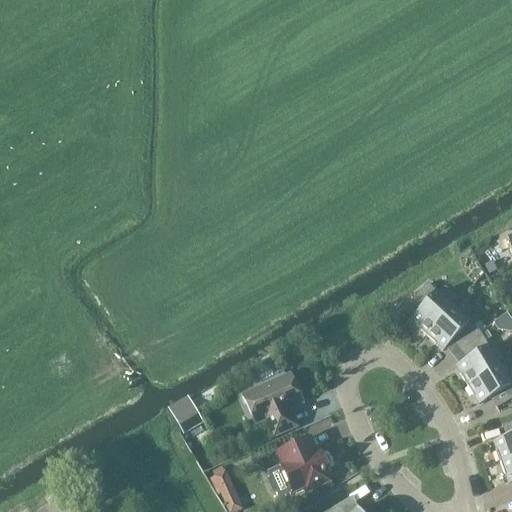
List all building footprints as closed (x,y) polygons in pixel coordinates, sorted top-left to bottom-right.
[(489,250),(482,253),(485,264),(502,259),(493,232),(484,235),(489,250)] [(410,322),(426,337),(451,310),(435,295),(436,294),(427,285),(410,304),(419,312),(410,322)] [(467,325),(451,310),(426,337),(442,353),(452,342),(459,352),(480,335),(469,324),(467,325)] [(489,349),(480,335),(459,352),(467,361),(455,368),(467,387),(499,368),(487,349),(489,349)] [(418,373),(430,357),(422,350),(410,366),(418,373)] [(510,387),(499,368),(467,387),(478,406),(490,399),(496,410),(511,400),(511,387),(511,386),(510,387)] [(274,438),(297,428),(289,410),(302,404),(290,376),(242,398),(255,426),(266,421),(274,438)] [(493,443),(500,464),(511,460),(511,423),(502,427),(506,439),(493,443)] [(284,466),(281,467),(267,474),(269,479),(267,480),(273,495),(276,494),(278,500),(305,488),(307,492),(329,482),(324,472),(330,470),(330,466),(330,463),(328,460),(326,457),(323,455),(318,458),(309,440),(278,454),(284,466)] [(511,460),(500,464),(508,485),(511,483),(511,460)] [(219,476),(210,480),(218,496),(220,495),(222,494),(231,490),(224,474),(219,476)]
